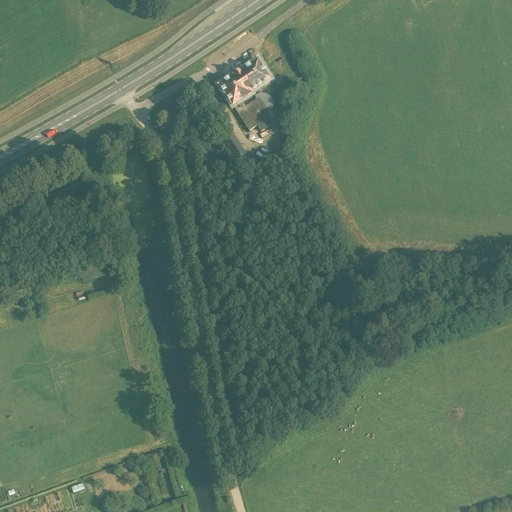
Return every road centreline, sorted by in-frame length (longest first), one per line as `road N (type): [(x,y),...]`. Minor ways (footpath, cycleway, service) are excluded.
road 1 (track): [(134,110),(172,176),(239,511)]
road 2 (primary): [(120,88),(260,0)]
road 3 (primary): [(0,156),(120,88)]
